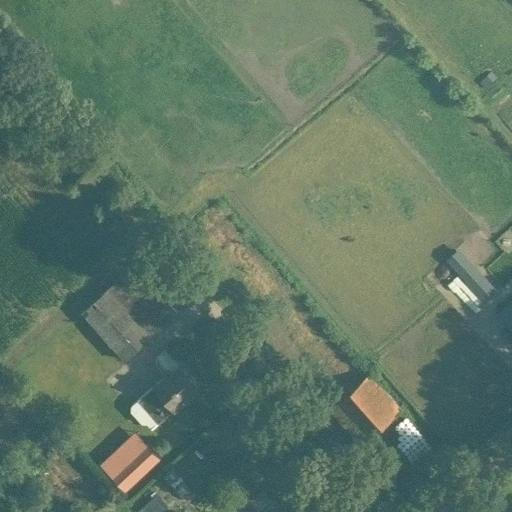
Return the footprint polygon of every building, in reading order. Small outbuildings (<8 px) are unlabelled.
[(135,265),(120,278),(83,310),(127,359),(164,327),(179,314),(135,265)] [(511,301),(500,312),(511,326),(511,301)] [(151,388),(140,398),(132,405),(132,410),(143,422),(146,422),(153,425),(158,420),(160,422),(186,399),(201,386),(182,365),(168,377),(166,375),(151,388)] [(402,410),(389,395),(370,374),(340,400),(372,436),(402,410)] [(491,424),(511,405),(511,374),(476,406),(491,424)] [(148,443),(112,476),(126,491),(162,458),(148,443)] [(287,451),(267,468),(281,484),(291,476),(286,469),(296,461),(287,451)] [(322,511),(357,511),(320,470),(301,487),(322,511)] [(153,497),(138,511),(160,511),(168,505),(157,493),(153,497)]
